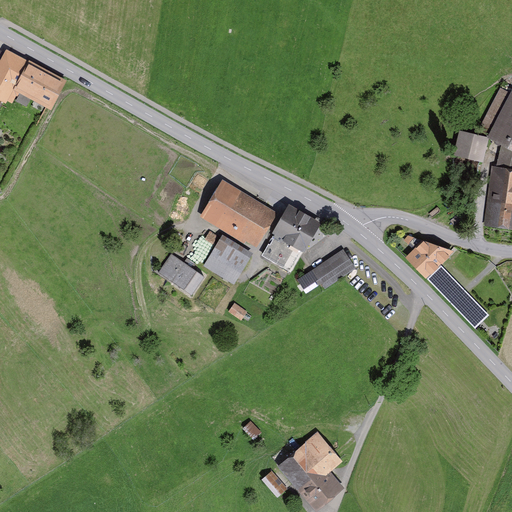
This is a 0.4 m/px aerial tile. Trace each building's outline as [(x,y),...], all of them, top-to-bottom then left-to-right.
[(25,63),(7,54),(0,67),(0,110),(11,89),(25,63)] [(11,89),(49,109),(63,83),(25,63),(11,89)] [(511,98),(490,142),(500,147),(488,227),(511,230),(511,98)] [(488,139),(460,133),(454,157),(482,163),(488,139)] [(274,217),(222,186),(203,216),(256,248),(274,217)] [(289,212),(274,238),(301,253),(316,226),(289,212)] [(250,259),(219,241),(204,267),(234,285),(250,259)] [(423,242),(407,257),(427,278),(440,265),(453,253),(423,242)] [(355,271),(343,251),(297,280),(307,295),(320,286),(324,291),(355,271)] [(172,256),(159,275),(190,297),(203,278),(172,256)] [(489,316),(440,265),(427,278),(426,279),(475,330),(489,316)] [(235,305),(229,312),(241,321),(247,314),(235,305)] [(251,423),(242,431),(254,443),(263,435),(251,423)] [(341,462),(317,434),(280,467),(317,510),(337,493),(323,477),(341,462)] [(277,499),(287,490),(271,472),(261,480),(277,499)]
